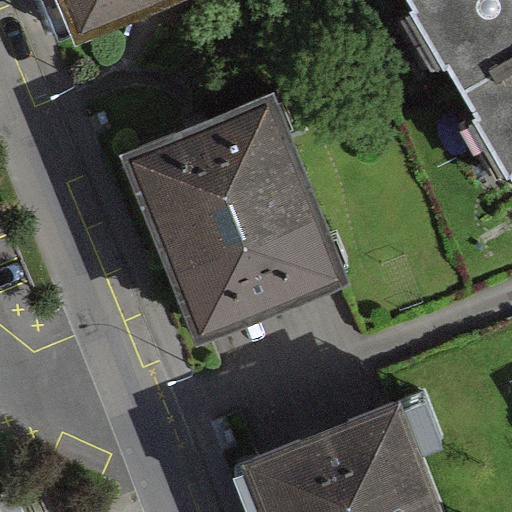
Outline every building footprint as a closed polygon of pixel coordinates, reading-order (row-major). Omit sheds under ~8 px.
[(157,0),(60,0),(76,35),(135,9),(157,0)] [(450,60),(463,82),(511,53),(511,0),(411,0),(416,8),(408,13),(439,66),(450,60)] [(511,53),(463,82),(481,114),(464,124),(497,180),(510,172),(511,175),(511,53)] [(347,280),(271,100),(181,138),(123,162),(199,342),(347,280)] [(442,511),(402,406),(250,465),(267,511),(442,511)]
